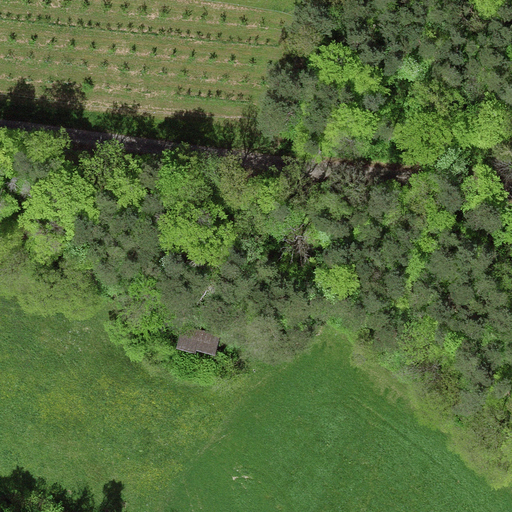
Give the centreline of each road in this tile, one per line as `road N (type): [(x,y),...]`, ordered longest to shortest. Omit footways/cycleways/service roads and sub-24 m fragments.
road 1 (unclassified): [(0,130),(307,163),(511,169)]
road 2 (track): [(307,163),(511,335)]
road 3 (track): [(270,158),(278,211),(235,342)]
